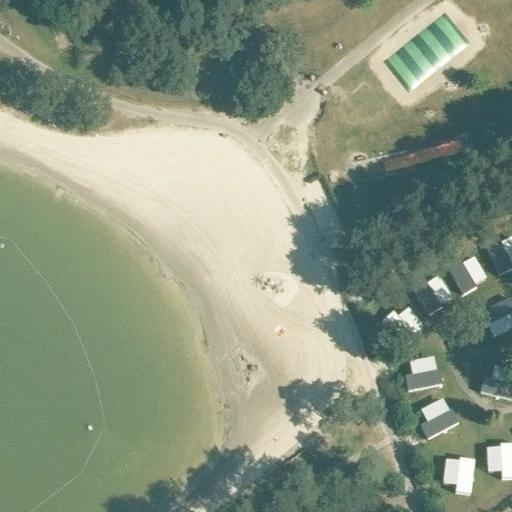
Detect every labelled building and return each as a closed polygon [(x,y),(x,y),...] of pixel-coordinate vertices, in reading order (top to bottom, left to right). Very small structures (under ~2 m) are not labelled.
[(388,172),(467,152),(464,139),(385,160),(388,172)] [(511,228),(490,236),(499,261),(511,256),(511,228)] [(460,257),(469,280),(490,271),(481,249),(460,257)] [(412,407),(418,421),(459,404),(453,390),(412,407)] [(429,442),(434,456),(476,441),(470,427),(429,442)] [(511,452),(504,438),(492,444),(511,483),(511,452)] [(447,511),(463,511),(448,476),(435,482),(447,511)]
